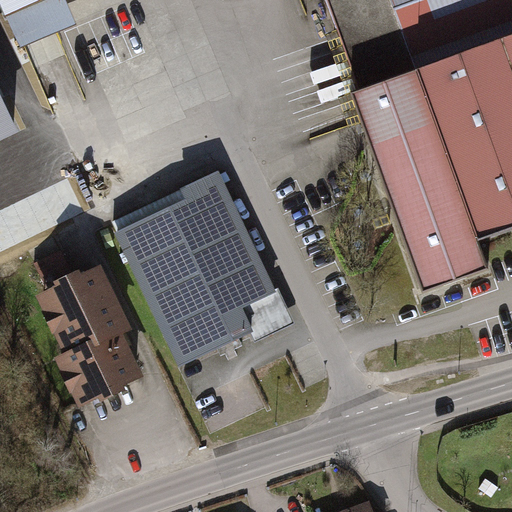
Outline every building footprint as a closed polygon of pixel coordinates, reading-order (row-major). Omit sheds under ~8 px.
[(2,0),(25,53),(82,30),(69,0),(2,0)] [(511,0),(320,0),(353,91),(511,35),(511,0)] [(345,94),(416,294),(480,271),(470,242),(511,227),(511,35),(353,91),(345,94)] [(0,139),(18,131),(0,92),(0,139)] [(295,329),(222,177),(114,229),(183,370),(250,338),(255,348),(295,329)] [(61,361),(86,412),(149,382),(128,340),(141,334),(107,264),(74,280),(61,254),(29,270),(72,356),(61,361)]
